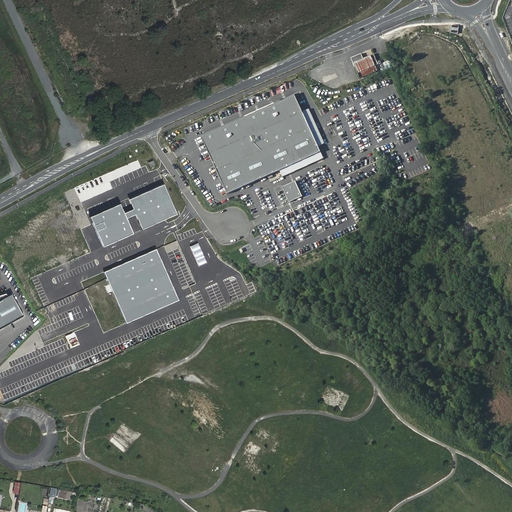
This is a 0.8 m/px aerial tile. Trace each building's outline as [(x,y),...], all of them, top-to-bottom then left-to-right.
[(351,58),(360,78),(378,70),(374,60),(377,59),(375,54),(364,59),(361,53),(351,58)] [(295,95),(202,136),(228,193),(321,152),(295,95)] [(296,181),(283,187),(291,203),(303,197),(296,181)] [(122,205),(92,219),(104,247),(134,234),(128,221),(137,217),(143,229),(176,215),(165,187),(130,202),(134,211),(126,214),(122,205)] [(155,250),(104,272),(126,321),(177,300),(155,250)] [(4,293),(0,294),(0,330),(23,317),(11,295),(7,297),(4,293)]
